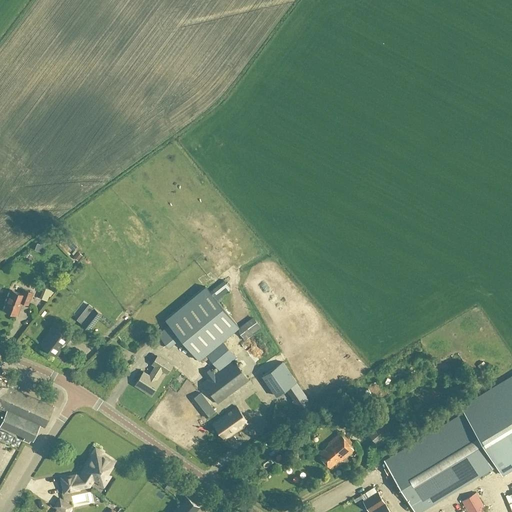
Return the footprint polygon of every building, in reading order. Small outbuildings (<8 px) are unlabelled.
[(169,326),(158,334),(169,349),(181,340),(198,361),(206,355),(223,341),(219,336),(236,322),(264,298),(241,270),(232,260),(189,297),(163,318),(165,320),(169,325),(169,326)] [(50,302),(54,291),(46,288),(42,299),(50,302)] [(4,311),(10,313),(17,316),(22,303),(27,305),(32,293),(24,290),(22,295),(11,291),(6,303),(7,304),(4,311)] [(101,315),(93,309),(81,325),(89,331),(101,315)] [(238,331),(246,341),(263,329),(255,318),(238,331)] [(55,357),(69,340),(53,328),(39,345),(55,357)] [(236,359),(223,341),(206,355),(220,372),(215,375),(211,370),(204,375),(208,380),(202,385),(217,406),(249,382),(234,361),(236,359)] [(167,374),(172,366),(157,357),(152,364),(155,366),(149,376),(143,373),(135,385),(151,396),(159,383),(156,381),(162,371),(167,374)] [(282,363),(262,377),(276,397),(295,383),(282,363)] [(383,462),(413,511),(421,511),(497,466),(503,476),(511,470),(511,376),(461,407),(464,412),(383,462)] [(0,427),(16,391),(0,383),(0,427)] [(45,427),(52,410),(53,408),(54,408),(16,391),(0,427),(33,442),(33,441),(40,425),(45,428),(45,427)] [(200,394),(191,401),(206,420),(215,413),(200,394)] [(294,402),(292,403),(299,413),(310,405),(304,395),(294,402)] [(225,441),(248,424),(236,406),(212,423),(225,441)] [(376,417),(363,428),(380,449),(394,437),(376,417)] [(340,462),(354,450),(340,434),(328,444),(329,445),(318,455),(330,468),(339,461),(340,462)] [(75,476),(60,479),(64,493),(78,490),(78,489),(89,487),(93,480),(103,487),(110,476),(107,474),(114,463),(101,455),(102,453),(95,449),(90,456),(92,457),(84,469),(84,470),(81,475),(75,477),(75,476)] [(345,474),(351,470),(347,465),(342,470),(345,474)] [(389,511),(377,493),(363,502),(368,511),(389,511)] [(466,511),(483,511),(486,511),(476,494),(461,502),(466,511)] [(62,498),(56,507),(62,511),(71,511),(75,507),(62,498)] [(186,498),(175,511),(194,511),(198,508),(186,498)]
